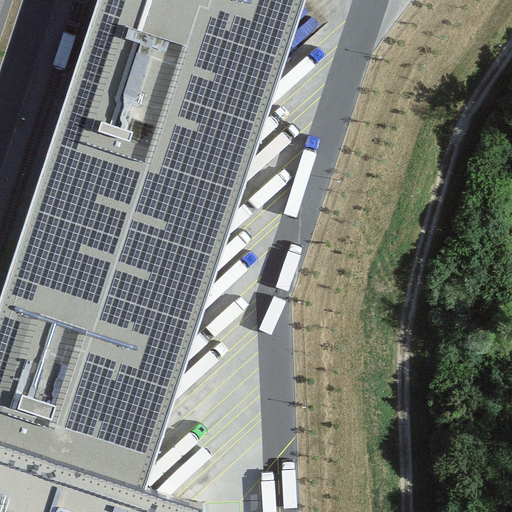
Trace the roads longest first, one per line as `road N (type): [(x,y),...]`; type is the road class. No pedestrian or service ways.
road 1 (track): [(409,511),(399,353),(420,253),(462,118),(511,49)]
road 2 (unclassified): [(43,0),(0,131)]
